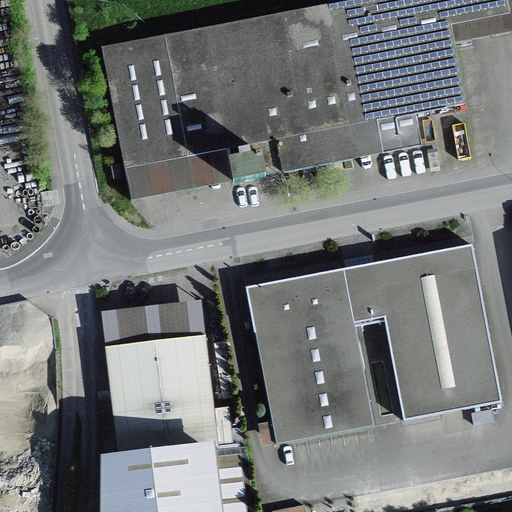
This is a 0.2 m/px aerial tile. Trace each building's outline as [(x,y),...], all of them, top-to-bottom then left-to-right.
[(511,0),(356,0),(101,48),(130,203),(282,173),(283,175),(422,149),(416,116),(466,107),(455,45),(511,33),(511,0)] [(403,425),(503,405),(472,247),(364,268),(246,290),(271,424),(258,426),(262,450),(375,428),(355,327),(383,321),(403,425)] [(116,460),(234,447),(229,408),(214,410),(202,303),(100,314),(116,460)] [(494,423),(492,410),(471,415),(473,427),(494,423)] [(234,447),(116,460),(101,464),(100,511),(247,511),(240,445),(234,447)]
